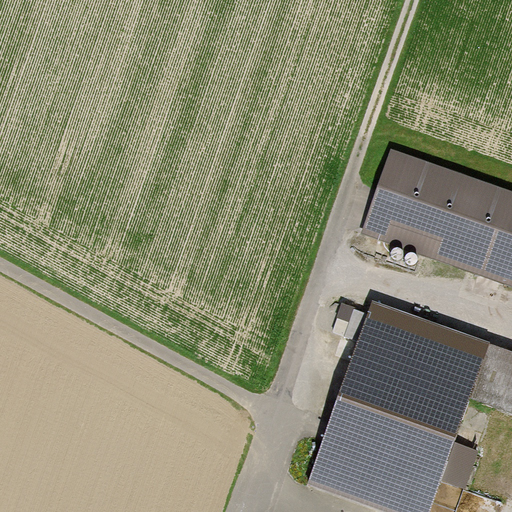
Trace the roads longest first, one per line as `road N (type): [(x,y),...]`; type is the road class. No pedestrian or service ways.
road 1 (track): [(419,0),(270,416)]
road 2 (unclassified): [(270,416),(0,265)]
road 3 (unknown): [(327,256),(511,323)]
